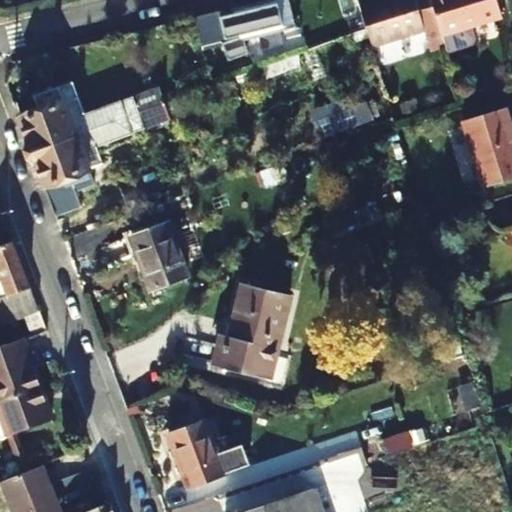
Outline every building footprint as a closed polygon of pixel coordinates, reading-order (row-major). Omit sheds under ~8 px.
[(288,0),(263,0),(217,12),(227,53),(296,32),(288,0)] [(412,0),(378,0),(360,6),(371,46),(422,30),(429,51),(443,46),(440,36),(428,0),(414,0),(413,1),(412,0)] [(428,0),(440,36),(499,18),(493,0),(428,0)] [(16,120),(28,152),(162,103),(183,95),(180,89),(159,96),(157,87),(82,114),(71,83),(32,97),(37,112),(16,120)] [(318,137),(376,122),(370,99),(313,114),(318,137)] [(28,152),(47,201),(72,191),(106,178),(94,145),(167,119),(162,103),(28,152)] [(483,189),(511,179),(511,140),(503,110),(462,123),(483,189)] [(281,164),(268,169),(273,183),(286,179),(281,164)] [(273,183),(268,169),(255,173),(260,188),(273,183)] [(78,206),(72,191),(47,201),(52,216),(78,206)] [(150,290),(186,276),(167,224),(140,234),(138,228),(122,234),(132,262),(139,260),(150,290)] [(0,285),(4,297),(28,288),(10,242),(0,245),(0,285)] [(270,376),(289,296),(241,283),(227,337),(220,335),(212,362),(270,376)] [(28,288),(4,297),(13,320),(37,312),(28,288)] [(50,417),(20,339),(6,345),(0,347),(0,430),(3,430),(5,435),(50,417)] [(365,428),(396,417),(390,402),(359,412),(365,428)] [(188,485),(223,473),(203,420),(168,432),(188,485)] [(366,458),(386,451),(383,439),(362,445),(366,458)] [(357,478),(372,473),(368,462),(353,467),(357,478)] [(53,511),(44,488),(49,486),(40,464),(0,481),(12,511),(53,511)] [(327,511),(315,479),(227,510),(227,511),(327,511)] [(59,511),(49,486),(44,488),(53,511),(59,511)]
